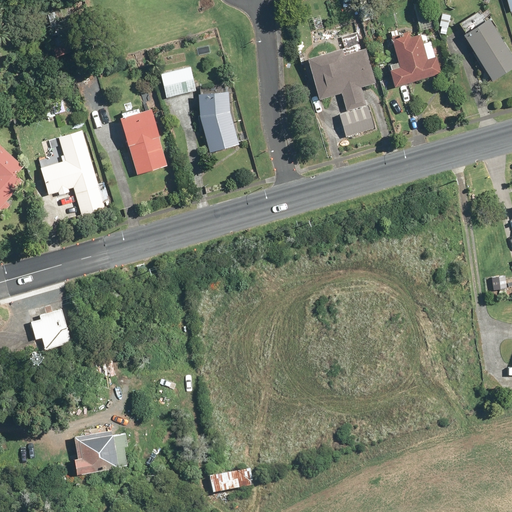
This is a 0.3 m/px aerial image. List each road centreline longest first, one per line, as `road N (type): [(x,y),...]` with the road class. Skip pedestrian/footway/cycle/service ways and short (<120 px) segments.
road 1 (tertiary): [(0,282),(291,198)]
road 2 (tertiary): [(291,198),(511,135)]
road 3 (residential): [(257,0),(291,198)]
